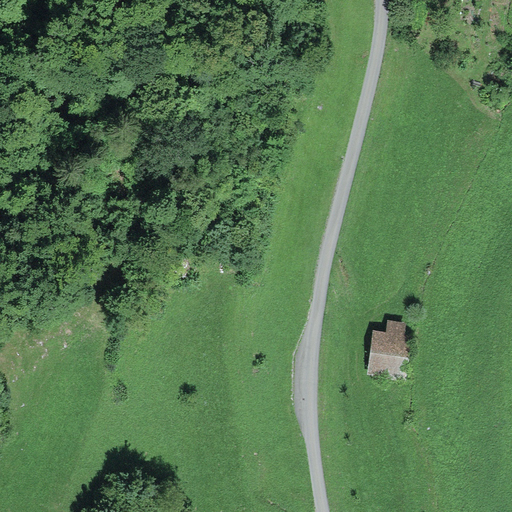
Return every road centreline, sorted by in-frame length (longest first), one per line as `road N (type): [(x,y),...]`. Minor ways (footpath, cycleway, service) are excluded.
road 1 (residential): [(324,511),(307,363),(382,0)]
road 2 (trunk): [(511,49),(0,137)]
